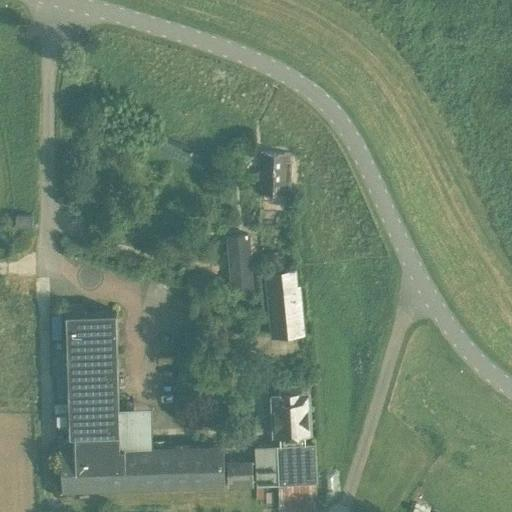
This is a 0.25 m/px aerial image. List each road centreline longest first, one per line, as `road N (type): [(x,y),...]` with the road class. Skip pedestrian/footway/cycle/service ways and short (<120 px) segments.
road 1 (unclassified): [(63,0),(246,57),(320,99),(450,327),(511,386)]
road 2 (track): [(294,0),(368,47),(397,81),(511,280)]
road 3 (unknown): [(46,267),(108,286),(150,382),(199,423)]
